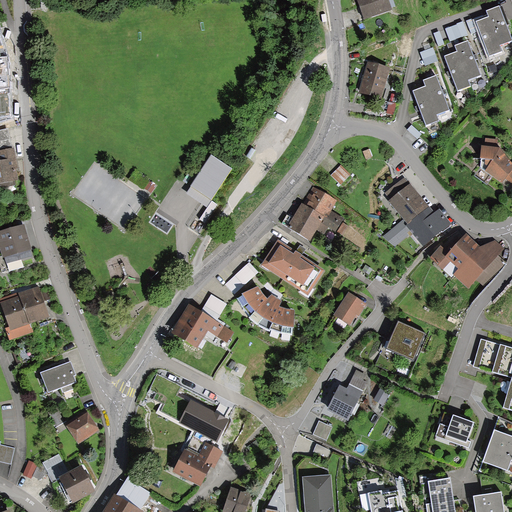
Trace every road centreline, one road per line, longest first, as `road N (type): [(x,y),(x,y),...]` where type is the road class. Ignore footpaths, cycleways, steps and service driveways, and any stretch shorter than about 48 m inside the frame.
road 1 (residential): [(120,406),(97,381),(35,206),(19,0)]
road 2 (residential): [(331,125),(268,216),(183,295),(148,352)]
road 3 (residential): [(148,352),(252,405),(280,429),(292,511)]
road 4 (residential): [(508,226),(465,224),(392,137),(331,125)]
road 5 (residential): [(511,261),(469,320),(440,396)]
road 6 (residential): [(332,0),(340,68),(331,125)]
